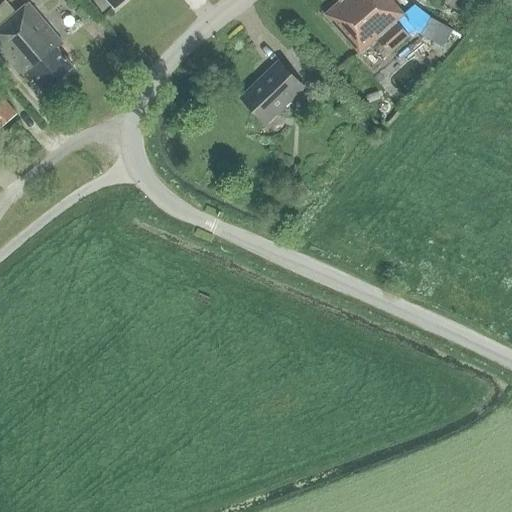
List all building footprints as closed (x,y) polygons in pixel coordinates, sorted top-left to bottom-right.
[(122,0),(106,0),(114,8),(122,0)] [(388,53),(408,36),(396,22),(404,15),(390,0),(339,0),(341,1),(326,15),(360,54),(376,40),(388,53)] [(43,91),(73,66),(58,49),(63,44),(28,3),(5,22),(2,18),(0,20),(0,22),(2,25),(0,26),(0,50),(22,77),(24,76),(31,83),(34,80),(43,91)] [(442,48),(452,30),(431,18),(421,36),(442,48)] [(265,123),(303,87),(278,62),(241,98),(265,123)] [(0,127),(16,114),(0,94),(0,127)] [(311,195),(301,181),(291,189),(300,202),(311,195)]
